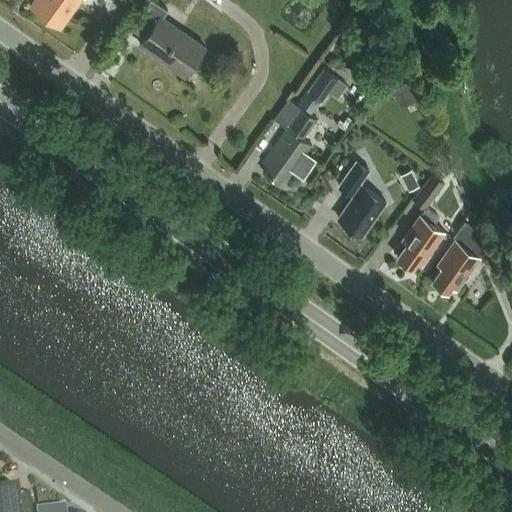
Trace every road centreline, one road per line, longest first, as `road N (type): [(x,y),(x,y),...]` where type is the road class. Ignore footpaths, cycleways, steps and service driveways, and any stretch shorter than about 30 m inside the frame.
road 1 (secondary): [(511,466),(0,103)]
road 2 (residential): [(486,379),(0,36)]
road 3 (residential): [(114,511),(0,433)]
